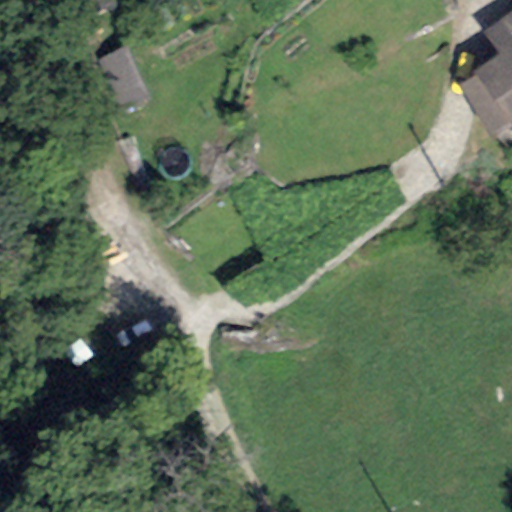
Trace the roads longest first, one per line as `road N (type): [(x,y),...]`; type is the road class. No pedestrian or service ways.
road 1 (unclassified): [(191,335),(222,315),(264,309),(422,179),(445,138),(467,35),(493,0)]
road 2 (residential): [(191,335),(114,219),(40,17)]
road 3 (track): [(262,511),(198,374)]
